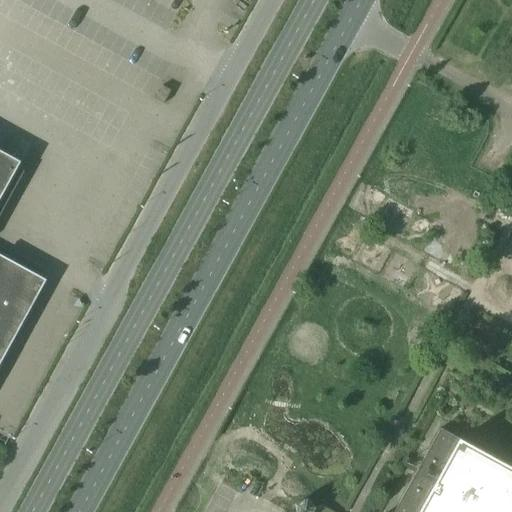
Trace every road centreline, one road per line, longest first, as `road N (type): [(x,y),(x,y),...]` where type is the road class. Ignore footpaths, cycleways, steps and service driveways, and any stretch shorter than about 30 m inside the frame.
road 1 (primary): [(314,0),(32,511)]
road 2 (primary): [(81,511),(361,0)]
road 3 (unclassified): [(269,0),(0,491)]
